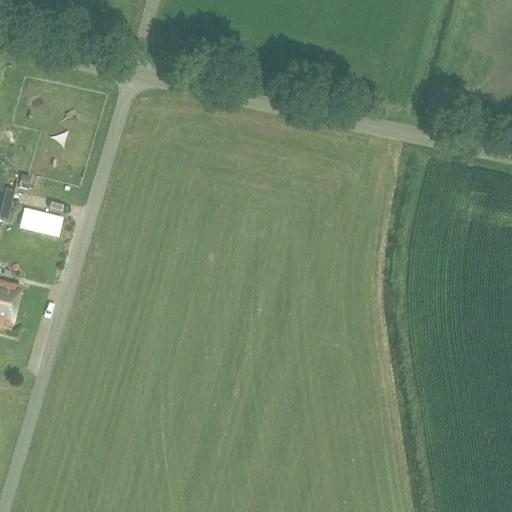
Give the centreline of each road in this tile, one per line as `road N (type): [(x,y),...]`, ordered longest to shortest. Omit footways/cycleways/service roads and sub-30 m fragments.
road 1 (unclassified): [(1,511),(130,70)]
road 2 (unclassified): [(511,154),(130,70)]
road 3 (unclassified): [(130,70),(0,43)]
